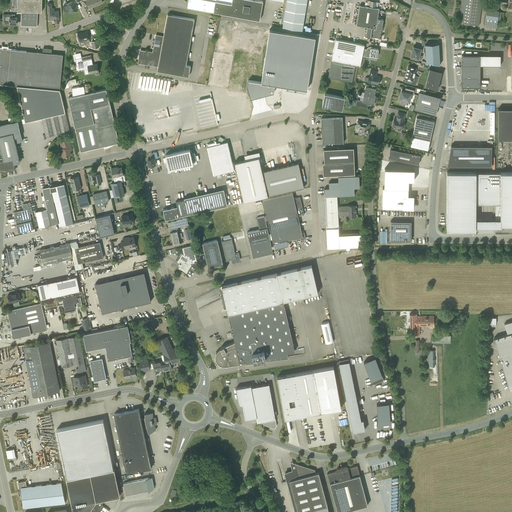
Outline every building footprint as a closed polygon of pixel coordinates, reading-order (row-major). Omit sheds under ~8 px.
[(21,13),(21,25),(37,26),(38,12),(42,12),(41,0),(13,0),(13,5),(18,5),(17,13),(21,13)] [(70,13),(78,9),(74,0),(66,3),(66,4),(63,5),(66,13),(69,11),(70,13)] [(103,2),(101,0),(85,0),(89,8),(103,2)] [(188,0),(187,7),(259,20),(263,1),(256,0),(188,0)] [(302,31),(307,0),(286,0),(282,27),(302,31)] [(479,25),(482,0),(461,0),(458,22),(479,25)] [(52,11),(51,3),(47,4),(49,20),(54,20),(54,21),(55,23),(59,23),(58,10),(52,11)] [(376,28),(377,18),(379,8),(359,5),(356,25),(367,27),(376,28)] [(484,26),(496,27),(497,19),(501,20),(502,11),(487,9),(484,26)] [(12,14),(3,14),(2,23),(9,23),(9,24),(10,24),(10,25),(14,25),(14,24),(17,24),(17,17),(15,17),(15,14),(12,14)] [(186,65),(194,19),(167,14),(163,36),(156,35),(153,52),(140,50),(138,63),(158,66),(157,71),(184,75),(188,76),(190,66),(186,65)] [(376,28),(367,27),(366,36),(380,38),(383,19),(377,18),(376,28)] [(269,29),(261,82),(249,80),(248,86),(250,97),(272,92),(273,83),(305,89),(315,37),(269,29)] [(79,41),(88,39),(87,32),(78,33),(79,41)] [(360,65),(364,44),(335,39),(331,60),(360,65)] [(440,65),(438,43),(425,44),(426,61),(440,65)] [(419,48),(419,47),(416,46),(415,47),(413,46),(410,57),(418,59),(421,60),(422,55),(419,55),(421,48),(419,48)] [(3,49),(0,48),(0,84),(17,86),(25,121),(42,117),(46,137),(69,131),(60,89),(63,54),(7,49),(7,48),(3,47),(3,49)] [(377,57),(378,49),(373,48),(372,47),(371,47),(370,47),(369,47),(368,47),(368,48),(367,48),(367,49),(366,49),(363,49),(362,56),(370,57),(370,56),(377,57)] [(76,59),(75,59),(77,66),(76,66),(77,70),(84,69),(85,74),(99,71),(97,64),(93,65),(91,55),(81,57),(81,55),(75,57),(76,59)] [(461,55),(461,65),(480,65),(480,55),(461,55)] [(352,81),(355,67),(331,62),(328,77),(345,80),(352,81)] [(480,77),(480,65),(461,65),(461,77),(480,77)] [(415,84),(417,76),(414,76),(416,68),(408,66),(405,78),(412,80),(412,83),(415,84)] [(437,90),(442,72),(429,68),(424,87),(428,88),(437,90)] [(376,76),(377,71),(371,70),(370,75),(369,74),(369,77),(366,77),(364,78),(364,81),(368,82),(379,84),(379,83),(380,83),(380,81),(379,80),(380,77),(376,76)] [(480,87),(480,77),(461,77),(461,87),(480,87)] [(76,82),(75,78),(67,80),(69,86),(71,85),(73,96),(68,97),(81,151),(104,146),(104,147),(106,147),(107,147),(108,147),(109,146),(109,145),(119,143),(107,89),(85,93),(84,85),(78,87),(77,82),(76,82)] [(361,92),(359,100),(357,100),(354,100),(353,104),(356,105),(362,107),(363,102),(373,104),(375,96),(374,96),(375,89),(366,87),(365,93),(361,92)] [(413,95),(414,90),(405,88),(404,92),(401,91),(399,99),(402,100),(402,103),(407,104),(408,101),(409,102),(411,94),(413,95)] [(435,115),(440,97),(419,92),(414,109),(435,115)] [(342,110),(345,97),(342,97),(324,93),(322,106),(342,110)] [(168,127),(182,125),(179,105),(154,109),(155,113),(144,115),(146,125),(150,124),(151,128),(158,126),(160,135),(169,133),(168,127)] [(511,108),(498,109),(498,139),(511,139),(511,108)] [(403,120),(405,114),(398,112),(397,117),(397,119),(396,118),(396,119),(394,118),(392,126),(403,129),(405,121),(403,120)] [(322,143),(335,143),(343,142),(342,117),(333,117),(321,118),(322,143)] [(430,140),(434,121),(416,117),(412,136),(430,140)] [(22,141),(18,121),(0,124),(0,146),(3,160),(0,161),(0,170),(4,171),(7,171),(7,170),(15,168),(14,164),(20,162),(15,143),(22,141)] [(369,127),(369,123),(358,121),(357,127),(360,127),(361,129),(360,134),(367,135),(368,130),(368,127),(369,127)] [(479,125),(480,138),(495,138),(495,125),(479,125)] [(412,136),(410,146),(428,150),(430,140),(412,136)] [(71,147),(69,139),(60,141),(61,145),(62,145),(63,148),(62,148),(64,157),(66,156),(67,156),(71,155),(69,147),(71,147)] [(447,166),(491,166),(491,145),(451,146),(447,166)] [(189,148),(165,154),(168,169),(193,163),(189,148)] [(354,148),(324,149),(324,162),(323,162),(323,175),(338,175),(355,174),(354,148)] [(418,165),(420,154),(391,148),(388,158),(418,165)] [(262,171),(259,157),(234,162),(243,201),(268,196),(304,187),(298,163),(262,171)] [(156,165),(154,158),(147,160),(148,167),(156,165)] [(113,176),(117,176),(118,180),(125,179),(124,174),(123,174),(121,167),(116,168),(115,167),(112,168),(113,176)] [(383,169),(382,187),(406,187),(406,180),(413,180),(413,169),(383,169)] [(511,224),(511,171),(447,172),(447,229),(476,229),(476,226),(476,219),(476,204),(495,204),(495,219),(495,224),(501,224),(511,224)] [(96,175),(95,172),(88,174),(91,183),(95,182),(96,185),(101,184),(99,176),(97,177),(96,175)] [(73,190),(81,188),(78,176),(70,178),(73,190)] [(324,196),(337,196),(355,195),(354,188),(360,187),(359,176),(338,177),(338,182),(329,182),(329,188),(324,188),(324,196)] [(114,197),(124,195),(121,181),(111,183),(114,197)] [(44,202),(46,209),(47,209),(51,225),(58,223),(59,226),(73,223),(72,220),(64,183),(42,188),(45,201),(44,202)] [(406,188),(381,187),(380,207),(411,208),(412,196),(406,196),(406,188)] [(165,219),(227,205),(224,190),(176,201),(177,206),(163,209),(165,219)] [(105,206),(104,202),(109,201),(107,191),(93,194),(95,204),(96,204),(97,208),(105,206)] [(304,214),(300,197),(294,198),(293,192),(263,199),(274,248),(285,246),(284,241),(296,238),(297,241),(306,238),(304,232),(302,233),(298,216),(304,214)] [(76,209),(90,206),(87,194),(74,197),(76,209)] [(338,213),(338,206),(337,196),(324,196),(326,227),(339,226),(338,213)] [(30,213),(32,212),(30,203),(30,202),(22,204),(24,210),(14,212),(16,223),(31,220),(30,213)] [(338,206),(338,213),(347,213),(347,217),(357,217),(357,205),(347,205),(347,206),(338,206)] [(51,225),(47,209),(46,209),(35,212),(39,227),(51,225)] [(133,222),(135,219),(134,217),(133,216),(132,213),(122,216),(123,223),(130,222),(132,222),(133,222)] [(100,237),(115,233),(110,214),(95,217),(97,225),(96,226),(96,227),(96,228),(97,228),(97,229),(98,229),(100,237)] [(253,257),(273,253),(264,216),(257,218),(259,229),(247,232),(253,257)] [(181,243),(178,227),(188,225),(187,217),(167,221),(169,229),(170,229),(171,232),(170,232),(171,237),(170,237),(171,240),(172,240),(173,244),(181,243)] [(31,220),(16,223),(18,232),(33,229),(31,220)] [(411,241),(411,221),(390,221),(390,240),(411,241)] [(341,247),(340,235),(339,235),(338,228),(326,228),(327,248),(341,247)] [(340,235),(341,247),(361,246),(360,234),(340,235)] [(136,245),(134,237),(127,239),(127,238),(123,239),(124,242),(120,243),(122,250),(128,248),(128,247),(136,245)] [(208,268),(223,264),(217,239),(202,243),(208,268)] [(235,253),(231,239),(222,241),(226,261),(231,259),(232,262),(233,262),(234,263),(236,262),(236,261),(239,260),(240,259),(238,252),(235,253)] [(101,253),(99,246),(101,245),(100,242),(75,248),(78,263),(104,257),(102,253),(101,253)] [(69,243),(40,249),(43,264),(72,257),(69,243)] [(197,261),(193,244),(182,247),(184,255),(182,254),(178,261),(180,263),(180,264),(181,265),(179,268),(186,272),(193,262),(197,261)] [(339,269),(359,266),(358,256),(337,258),(339,269)] [(215,355),(215,356),(215,359),(217,362),(219,364),(220,364),(222,365),(223,366),(225,366),(226,366),(238,364),(288,357),(287,353),(287,352),(295,351),(283,301),(318,293),(311,265),(222,286),(222,287),(218,288),(221,294),(220,294),(222,298),(222,299),(224,298),(227,308),(234,342),(220,348),(221,349),(217,353),(216,352),(216,353),(215,355)] [(340,279),(361,276),(359,266),(339,269),(340,279)] [(102,313),(151,301),(145,275),(144,272),(95,283),(102,313)] [(80,291),(76,276),(67,278),(70,293),(80,291)] [(342,289),(362,286),(361,276),(340,279),(342,289)] [(41,299),(51,297),(48,282),(38,285),(41,299)] [(343,300),(364,297),(362,286),(342,289),(343,300)] [(9,302),(21,300),(19,292),(8,295),(9,302)] [(77,302),(76,296),(72,297),(72,296),(62,299),(65,311),(75,308),(74,302),(77,302)] [(345,310),(365,307),(364,297),(343,300),(345,310)] [(47,330),(41,303),(7,311),(10,322),(12,334),(13,338),(47,330)] [(346,320),(367,318),(365,307),(345,310),(346,320)] [(153,327),(161,324),(158,316),(150,320),(153,327)] [(417,316),(420,326),(434,326),(434,316),(420,316),(417,316)] [(83,330),(90,328),(87,318),(81,320),(83,330)] [(348,331),(368,328),(367,318),(346,320),(348,331)] [(325,343),(333,341),(329,321),(321,323),(325,343)] [(511,321),(504,323),(505,326),(507,334),(494,338),(509,390),(511,388),(511,321)] [(132,354),(129,341),(131,341),(127,325),(92,332),(83,334),(83,336),(86,350),(106,346),(108,359),(132,354)] [(349,341),(370,338),(368,328),(348,331),(349,341)] [(451,340),(451,334),(436,334),(436,335),(433,335),(433,340),(432,340),(431,343),(442,343),(450,343),(451,340)] [(86,370),(79,336),(56,340),(61,367),(79,364),(79,368),(76,369),(77,372),(86,370)] [(167,336),(158,340),(164,355),(165,361),(170,361),(170,363),(181,361),(179,351),(176,352),(175,349),(173,350),(167,336)] [(370,338),(349,341),(351,352),(371,349),(370,338)] [(30,364),(27,365),(32,391),(33,397),(42,395),(42,394),(47,393),(60,391),(50,342),(23,347),(26,359),(28,359),(30,364)] [(94,380),(106,378),(102,358),(90,360),(94,380)] [(375,358),(364,362),(368,371),(371,380),(373,380),(373,381),(372,382),(373,384),(384,380),(379,367),(375,358)] [(147,359),(139,361),(140,362),(142,371),(150,369),(147,359)] [(163,371),(171,369),(170,363),(170,361),(165,361),(161,362),(161,361),(153,362),(155,371),(163,369),(163,371)] [(349,362),(339,364),(340,369),(341,373),(351,372),(350,367),(349,362)] [(313,370),(277,376),(285,418),(287,418),(291,417),(294,416),(302,415),(305,414),(310,413),(315,413),(320,412),(321,412),(333,409),(341,408),(333,366),(313,370)] [(136,376),(135,368),(134,368),(134,369),(132,369),(132,368),(123,370),(125,378),(132,377),(136,376)] [(87,386),(85,375),(74,377),(75,384),(79,384),(79,387),(78,387),(78,388),(87,386)] [(276,419),(269,384),(251,387),(251,385),(236,388),(239,405),(242,404),(244,414),(245,419),(257,417),(257,422),(262,421),(263,422),(263,423),(263,424),(264,424),(273,428),(274,428),(275,428),(275,427),(276,427),(276,426),(277,426),(277,425),(277,424),(276,419)] [(389,404),(377,405),(379,427),(383,426),(382,424),(390,424),(389,404)] [(143,427),(141,419),(139,409),(114,414),(119,440),(144,434),(143,427)] [(141,419),(143,427),(147,426),(149,432),(156,429),(154,425),(156,424),(154,417),(153,418),(152,413),(145,412),(145,418),(141,419)] [(104,419),(57,429),(67,478),(66,478),(73,511),(96,511),(97,511),(98,509),(100,506),(101,504),(103,501),(103,499),(120,495),(114,468),(104,419)] [(361,420),(351,422),(352,427),(353,432),(365,430),(364,424),(363,420),(361,420)] [(123,458),(148,453),(144,434),(119,440),(123,458)] [(6,449),(7,458),(16,456),(14,448),(6,449)] [(148,453),(123,458),(126,473),(151,468),(148,453)] [(315,473),(314,470),(296,464),(297,470),(294,471),(294,470),(285,473),(287,481),(290,480),(298,511),(329,511),(328,505),(319,472),(315,473)] [(360,475),(357,465),(347,468),(347,466),(337,469),(337,471),(327,473),(330,483),(337,511),(341,511),(368,505),(360,475)] [(126,495),(151,490),(150,487),(152,487),(150,477),(124,483),(126,495)] [(27,487),(26,481),(18,482),(20,492),(20,494),(21,495),(22,499),(23,499),(24,507),(43,505),(65,502),(61,483),(27,487)] [(374,492),(378,507),(383,506),(379,491),(374,492)]
